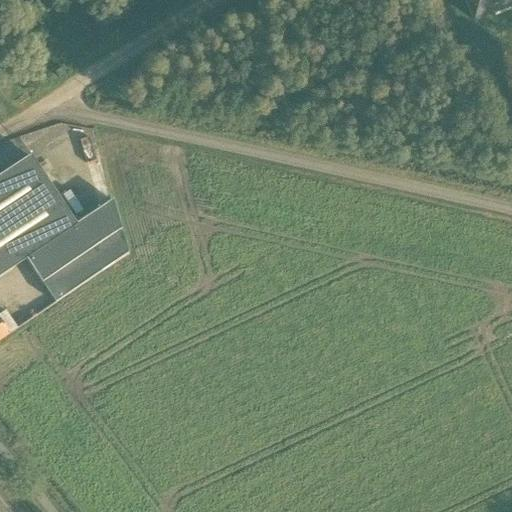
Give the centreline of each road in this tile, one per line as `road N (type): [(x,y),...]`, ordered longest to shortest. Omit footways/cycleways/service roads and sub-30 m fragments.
road 1 (unclassified): [(511,209),(45,109)]
road 2 (unclassified): [(45,109),(220,0)]
